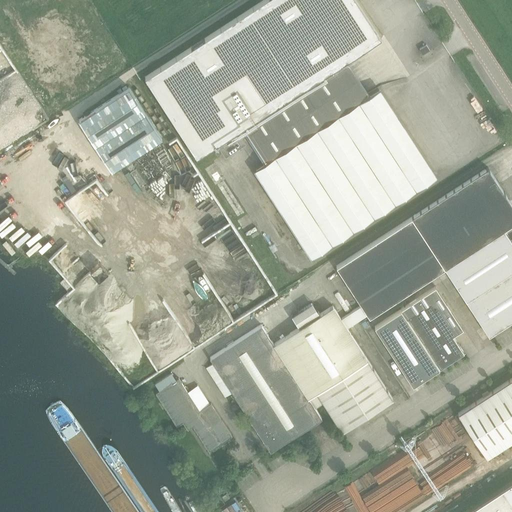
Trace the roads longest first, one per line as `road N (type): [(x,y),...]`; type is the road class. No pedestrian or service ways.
road 1 (unclassified): [(260,506),(511,349)]
road 2 (unknown): [(234,0),(52,119)]
